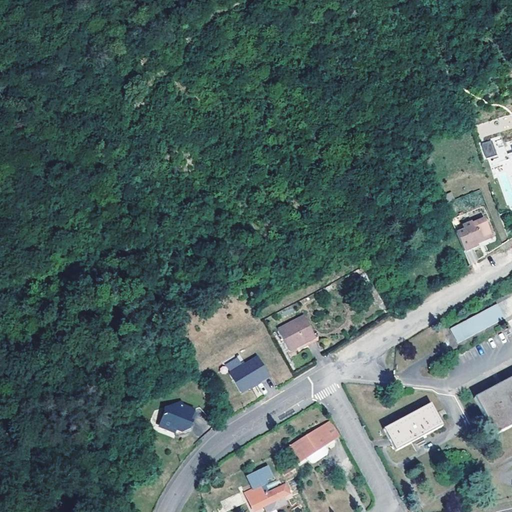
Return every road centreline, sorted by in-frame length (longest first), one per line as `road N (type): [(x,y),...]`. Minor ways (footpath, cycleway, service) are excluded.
road 1 (residential): [(511,265),(322,377)]
road 2 (residential): [(163,511),(234,429),(322,377)]
road 3 (residential): [(322,377),(383,486),(385,511)]
